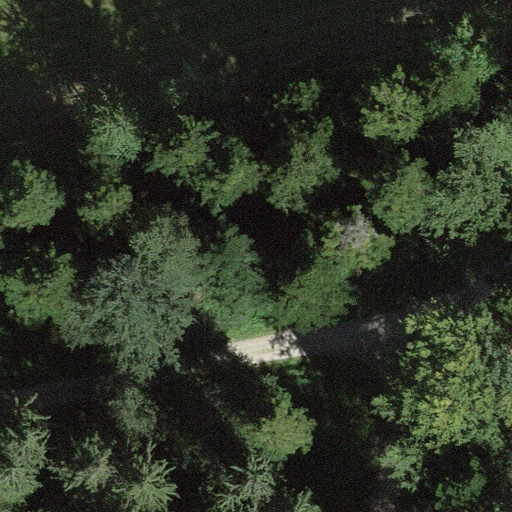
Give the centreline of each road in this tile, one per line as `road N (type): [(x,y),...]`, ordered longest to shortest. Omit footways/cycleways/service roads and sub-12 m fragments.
road 1 (track): [(0,404),(384,347),(511,308)]
road 2 (track): [(380,511),(384,347)]
